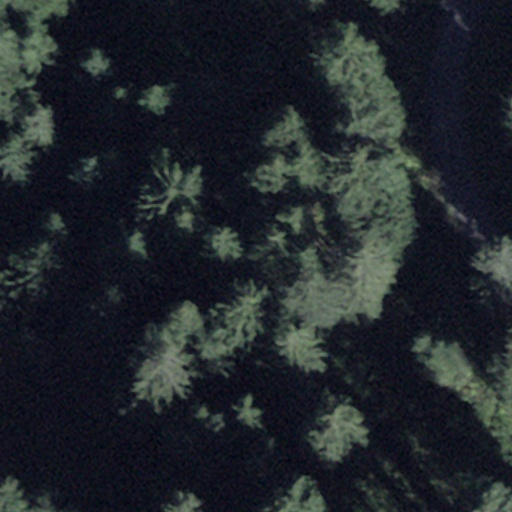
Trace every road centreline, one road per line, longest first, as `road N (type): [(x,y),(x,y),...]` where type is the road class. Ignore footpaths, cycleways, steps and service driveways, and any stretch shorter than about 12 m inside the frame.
road 1 (track): [(0,441),(46,408),(79,314),(56,119),(67,0)]
road 2 (track): [(460,0),(447,24),(459,174),(511,258)]
